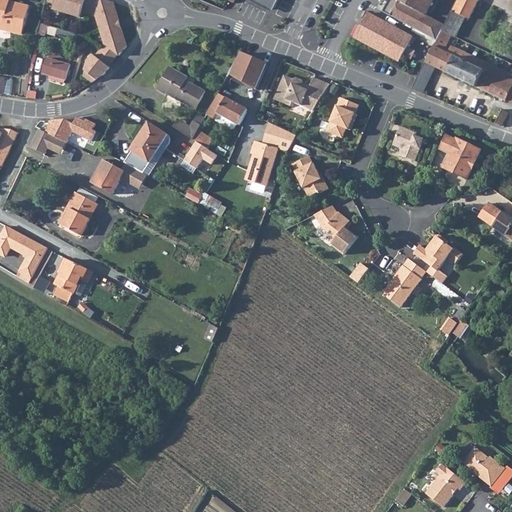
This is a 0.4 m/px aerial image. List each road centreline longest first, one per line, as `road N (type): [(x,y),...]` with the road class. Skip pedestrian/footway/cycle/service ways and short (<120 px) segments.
road 1 (tertiary): [(31,111),(62,110),(104,93),(162,12)]
road 2 (residential): [(392,220),(372,202),(359,173),(391,93)]
road 3 (tertiary): [(391,93),(511,140)]
road 4 (tertiary): [(162,12),(223,23),(285,48)]
